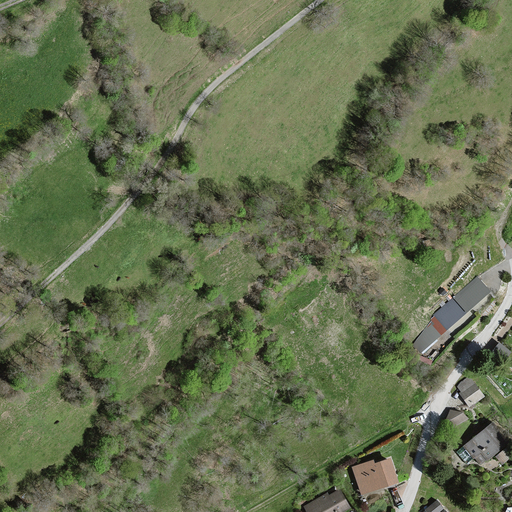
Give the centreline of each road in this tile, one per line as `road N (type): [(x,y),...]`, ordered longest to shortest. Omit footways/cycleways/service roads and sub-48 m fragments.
road 1 (track): [(325,0),(224,79),(111,222),(0,323)]
road 2 (residential): [(402,511),(436,407),(511,289)]
